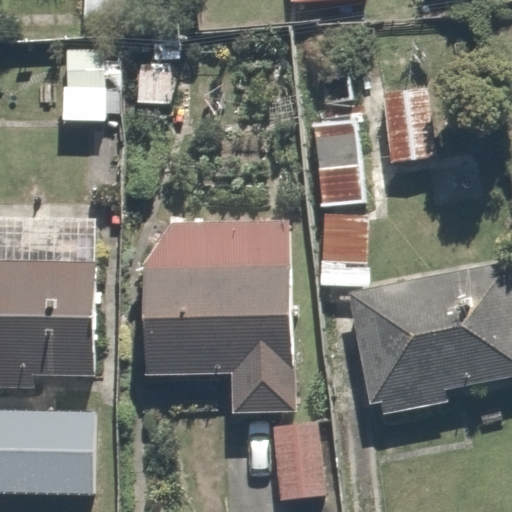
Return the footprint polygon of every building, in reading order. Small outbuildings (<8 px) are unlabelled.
[(129,0),(72,0),(69,98),(126,100),(129,0)] [(511,5),(472,14),(485,77),(511,71),(511,5)] [(432,86),(383,90),(390,172),(440,167),(432,86)] [(366,113),(307,117),(320,291),(380,286),(366,113)] [(233,412),(297,411),(295,213),(145,215),(147,383),(233,382),(233,412)] [(0,389),(100,392),(105,221),(0,218),(0,389)] [(340,297),(367,414),(511,380),(511,278),(508,259),(340,297)] [(89,416),(0,415),(0,503),(89,503),(89,416)] [(320,415),(274,416),(275,503),(321,503),(320,415)]
